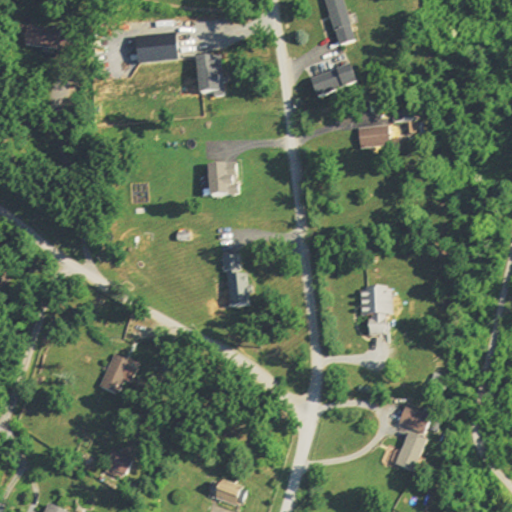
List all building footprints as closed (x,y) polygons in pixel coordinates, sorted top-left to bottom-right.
[(336,0),(349,50),(366,45),(355,0),(336,0)] [(83,53),(84,32),(37,30),(36,51),(83,53)] [(207,98),(233,98),(233,60),(207,60),(207,98)] [(319,82),(327,103),(362,91),(354,70),(319,82)] [(385,150),(384,130),(350,132),(351,152),(385,150)] [(217,167),(217,197),(250,197),(250,167),(217,167)] [(239,309),(257,307),(252,257),(234,258),(239,309)] [(371,318),(379,317),(380,336),(403,335),(402,290),(370,291),(371,318)] [(144,363),(126,354),(111,388),(129,396),(144,363)] [(447,413),(418,405),(412,426),(441,434),(447,413)] [(429,474),(442,439),(422,432),(409,466),(429,474)] [(144,458),(121,453),(116,474),(138,479),(144,458)] [(221,503),(254,508),(257,489),(224,484),(221,503)]
